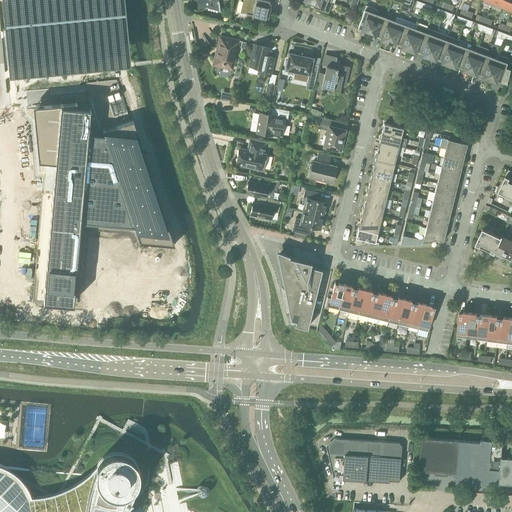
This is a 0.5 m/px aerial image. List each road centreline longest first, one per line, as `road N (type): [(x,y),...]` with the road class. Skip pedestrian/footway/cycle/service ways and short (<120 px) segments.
road 1 (unclassified): [(256,355),(258,275),(210,165),(173,0)]
road 2 (residential): [(446,289),(338,263),(382,59)]
road 3 (secondary): [(254,376),(511,392)]
road 4 (secondary): [(256,355),(0,334)]
road 5 (secondary): [(511,377),(256,355)]
road 6 (secondary): [(0,357),(254,376)]
road 7 (residential): [(482,149),(494,100),(382,59)]
road 8 (residential): [(446,289),(482,149)]
road 9 (tertiary): [(291,511),(255,440),(254,376)]
road 10 (residential): [(382,59),(284,21),(285,0)]
